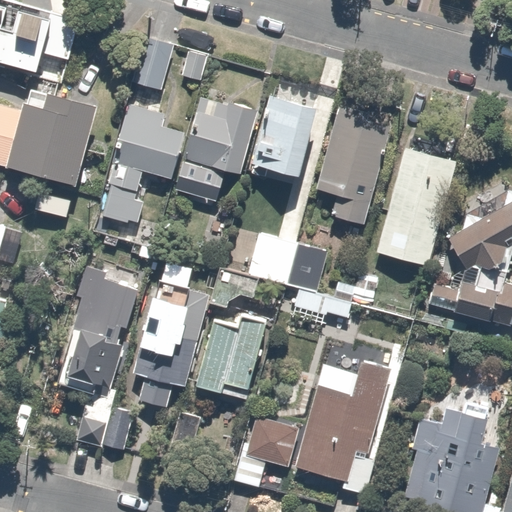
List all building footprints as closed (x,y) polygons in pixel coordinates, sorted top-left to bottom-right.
[(0,1),(0,60),(45,74),(62,21),(0,1)] [(173,41),(149,34),(135,81),(159,88),(173,41)] [(209,55),(187,49),(178,77),(200,84),(209,55)] [(0,99),(0,162),(73,181),(93,101),(26,83),(17,104),(0,99)] [(293,178),(313,102),(267,90),(247,166),(293,178)] [(255,110),(198,95),(173,189),(216,200),(223,173),(237,176),(255,110)] [(167,109),(133,100),(101,214),(133,223),(148,170),(172,176),(184,131),(162,125),(167,109)] [(356,221),(361,203),(366,205),(393,116),(338,100),(312,185),(336,192),(329,214),(356,221)] [(451,159),(399,146),(373,253),(426,265),(451,159)] [(34,188),(30,207),(57,213),(63,186),(46,183),(44,190),(34,188)] [(511,185),(505,201),(485,213),(468,207),(459,228),(445,237),(465,270),(478,263),(482,271),(510,254),(504,245),(511,240),(511,185)] [(327,251),(256,230),(247,264),(317,285),(327,251)] [(380,273),(359,265),(354,280),(329,271),(324,287),(370,303),(380,273)] [(137,281),(88,267),(59,374),(108,388),(137,281)] [(254,277),(216,267),(207,302),(229,307),(233,292),(249,296),(254,277)] [(462,280),(432,272),(424,304),(511,326),(511,284),(464,272),(462,280)] [(205,292),(156,279),(130,374),(180,387),(205,292)] [(350,301),(298,283),(288,311),(318,321),(322,310),(344,317),(350,301)] [(0,338),(9,340),(16,321),(3,317),(5,300),(0,298),(0,338)] [(247,399),(266,320),(238,313),(234,328),(211,322),(195,386),(247,399)] [(233,481),(258,487),(265,461),(340,479),(338,488),(361,493),(391,369),(358,361),(354,377),(318,369),(305,423),(255,411),(247,445),(241,444),(240,450),(233,481)] [(131,426),(107,391),(73,415),(98,450),(131,426)] [(445,412),(421,406),(399,502),(438,511),(497,511),(501,493),(493,491),(504,444),(484,439),(492,406),(467,401),(464,413),(446,409),(445,412)] [(511,511),(511,468),(500,511),(511,511)]
